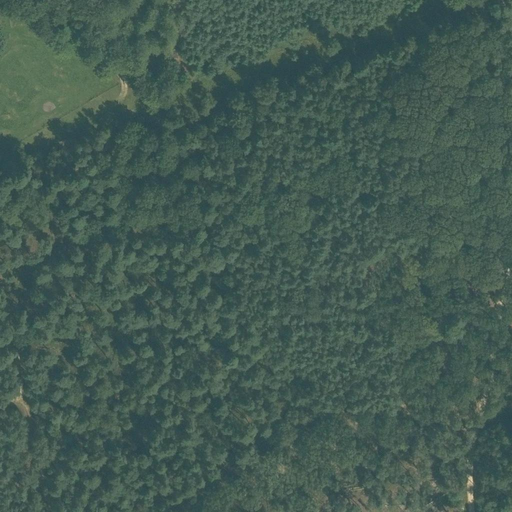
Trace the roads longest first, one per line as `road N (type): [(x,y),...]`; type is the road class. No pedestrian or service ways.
road 1 (track): [(0,156),(113,117),(123,106),(116,75),(16,0)]
road 2 (track): [(511,243),(465,472),(466,511)]
road 3 (track): [(49,511),(0,294)]
